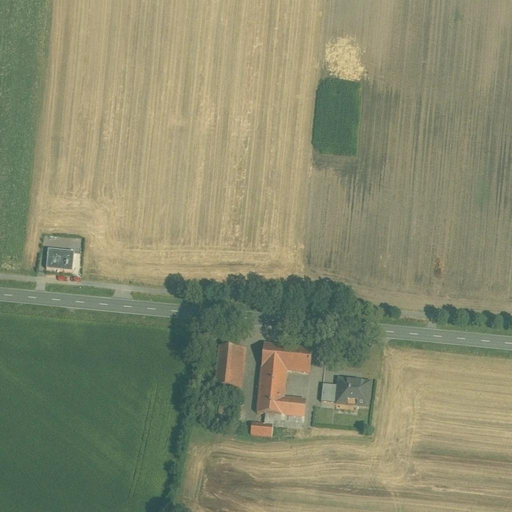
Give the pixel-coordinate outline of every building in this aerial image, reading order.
[(75,255),(49,252),(47,272),(73,274),(75,255)] [(291,350),(264,347),(262,371),(257,416),(266,417),(284,401),(286,374),(291,350)] [(239,351),(219,350),(215,389),(235,391),(239,351)] [(312,352),(291,350),(286,374),(310,376),(312,352)] [(359,386),(351,385),(351,384),(350,384),(350,386),(340,385),(340,383),(339,383),(339,390),(337,404),(338,404),(343,404),(343,406),(354,407),(354,408),(367,410),(370,386),(359,385),(359,386)] [(339,390),(324,389),(324,388),(323,388),(321,405),(338,407),(338,404),(337,404),(339,390)] [(284,401),(266,417),(265,427),(252,425),(251,437),(272,439),(273,428),(303,431),(306,404),(284,401)]
